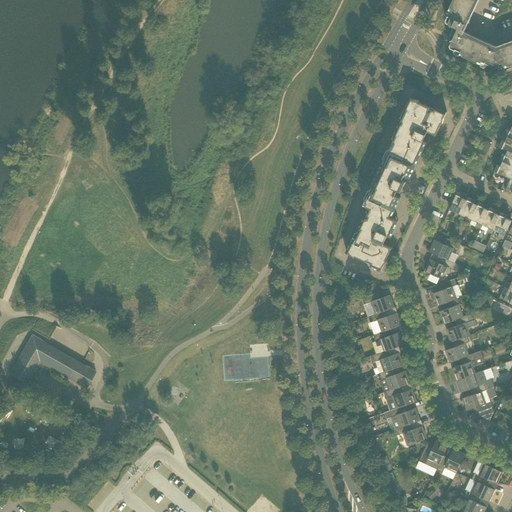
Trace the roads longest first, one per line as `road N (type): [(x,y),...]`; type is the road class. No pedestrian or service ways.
road 1 (secondary): [(387,44),(338,135),(304,248),(303,358),(338,511)]
road 2 (secondary): [(360,511),(328,419),(320,253),(352,142),(401,52)]
road 3 (residential): [(511,454),(451,426),(429,364),(432,328),(408,265),(443,171)]
